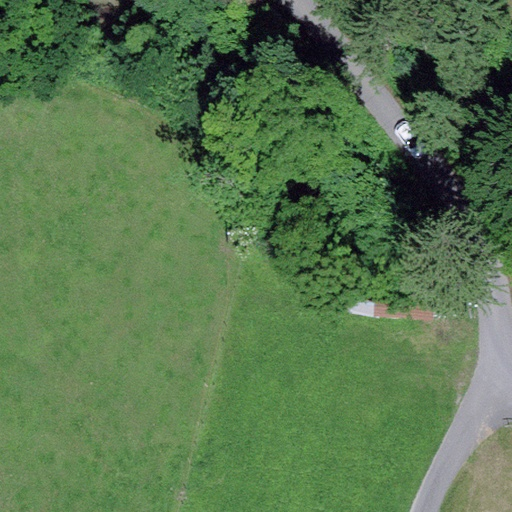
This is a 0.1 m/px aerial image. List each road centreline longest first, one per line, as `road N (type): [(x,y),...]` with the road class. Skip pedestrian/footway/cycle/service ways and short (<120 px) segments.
road 1 (track): [(501,387),(491,271),(464,202),(295,0)]
road 2 (track): [(501,387),(444,467),(423,511)]
